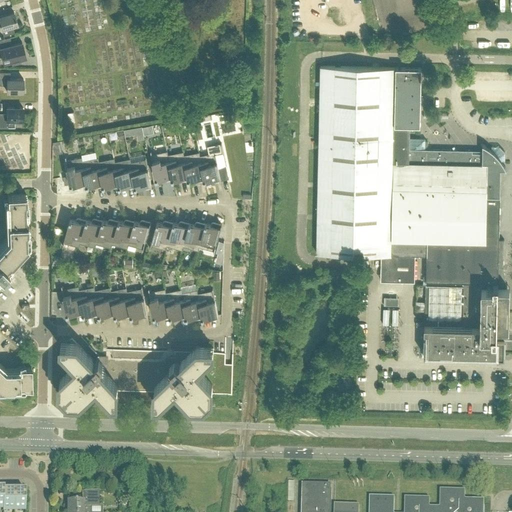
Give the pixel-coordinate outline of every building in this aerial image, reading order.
[(12,25),(17,24),(17,23),(17,22),(16,18),(15,17),(13,11),(0,15),(0,25),(1,29),(2,28),(3,35),(14,32),(12,25)] [(0,39),(0,55),(1,55),(3,62),(11,60),(12,64),(20,62),(19,58),(25,56),(22,42),(8,45),(6,38),(0,39)] [(426,140),(425,140),(425,138),(410,137),(410,125),(420,126),(420,112),(421,67),(401,67),(398,67),(380,67),(372,66),(321,65),(320,99),(320,104),(319,137),(319,151),(318,183),(318,188),(317,215),(317,220),(316,253),(371,254),(391,254),(390,280),(414,281),(415,255),(426,255),(426,270),(426,280),(471,281),(471,283),(506,284),(505,282),(504,277),(504,274),(503,268),(503,263),(503,259),(503,254),(503,251),(503,247),(503,244),(504,239),(499,239),(499,228),(500,172),(501,168),(506,168),(505,166),(505,165),(504,164),(503,162),(502,161),(502,160),(505,160),(505,152),(500,146),(491,145),(491,149),(490,148),(489,147),(488,147),(486,146),(485,145),(484,144),(483,150),(425,149),(425,147),(426,147),(427,146),(428,146),(428,145),(428,144),(428,143),(428,142),(428,141),(427,141),(427,140),(426,140)] [(23,91),(23,78),(9,78),(10,72),(0,71),(0,84),(6,85),(6,91),(23,91)] [(23,120),(23,107),(6,107),(6,113),(0,112),(0,125),(14,126),(14,120),(23,120)] [(200,156),(205,179),(213,178),(214,181),(219,180),(229,178),(226,166),(218,167),(216,154),(223,152),(223,153),(224,153),(221,142),(221,143),(219,144),(218,142),(215,143),(215,145),(208,146),(209,154),(200,156)] [(168,155),(167,150),(167,151),(152,154),(151,150),(156,178),(165,176),(166,179),(171,178),(171,179),(173,178),(168,155)] [(184,155),(183,151),(182,151),(183,152),(168,155),(173,178),(181,177),(182,180),(187,179),(189,179),(184,155)] [(200,156),(199,151),(198,152),(199,152),(184,155),(189,179),(197,177),(198,180),(203,179),(203,180),(205,179),(200,156)] [(83,161),(82,157),(81,157),(67,160),(66,156),(65,156),(71,184),(80,182),(81,185),(86,184),(86,185),(87,185),(83,161)] [(99,161),(98,157),(97,157),(98,158),(83,161),(87,185),(96,183),(97,186),(102,185),(103,185),(99,161)] [(131,162),(135,186),(144,184),(145,187),(150,186),(150,187),(152,187),(146,157),(145,157),(146,159),(131,162)] [(115,162),(114,158),(113,158),(114,158),(99,161),(103,185),(112,183),(113,186),(118,185),(118,186),(119,186),(115,162)] [(131,162),(130,158),(129,158),(130,159),(115,162),(119,186),(128,184),(129,187),(134,186),(135,186),(131,162)] [(0,273),(1,274),(8,274),(7,267),(6,266),(11,261),(27,244),(26,193),(24,193),(18,194),(7,194),(7,201),(7,204),(8,237),(0,245),(0,273)] [(80,242),(86,219),(85,218),(85,219),(80,218),(79,221),(70,218),(63,246),(64,242),(79,246),(80,242)] [(96,243),(102,219),(101,219),(96,218),(95,221),(86,219),(80,242),(95,246),(95,247),(96,243)] [(112,243),(118,220),(117,219),(117,220),(112,219),(111,222),(102,219),(96,243),(111,247),(112,243)] [(128,244),(134,220),(133,220),(128,219),(127,222),(118,220),(112,243),(127,247),(127,248),(129,244),(128,244)] [(128,244),(129,244),(143,248),(142,250),(143,250),(151,221),(149,220),(149,221),(144,220),(143,223),(134,220),(128,244)] [(167,245),(173,221),(172,221),(172,222),(167,220),(166,223),(157,221),(150,248),(151,244),(166,248),(166,249),(167,245)] [(183,245),(189,222),(188,222),(183,221),(182,224),(173,221),(167,245),(181,249),(182,249),(183,245)] [(199,246),(205,222),(204,222),(204,223),(199,221),(198,224),(189,222),(183,245),(197,249),(197,250),(198,250),(199,246)] [(214,225),(205,222),(199,246),(214,250),(213,252),(214,252),(222,223),(220,223),(215,222),(214,225)] [(471,281),(426,280),(426,270),(425,270),(424,354),(479,356),(505,357),(505,343),(505,336),(504,336),(504,335),(507,335),(508,335),(509,334),(510,334),(510,333),(510,332),(510,331),(510,330),(510,329),(509,329),(508,328),(507,328),(504,328),(504,327),(509,327),(510,287),(506,287),(506,284),(471,283),(471,281)] [(79,290),(78,285),(77,286),(78,286),(63,289),(62,285),(61,285),(67,313),(76,311),(77,314),(82,313),(82,314),(83,313),(79,290)] [(95,290),(94,286),(94,287),(79,290),(83,313),(92,312),(93,315),(98,314),(100,314),(95,290)] [(111,291),(110,286),(110,287),(95,290),(100,314),(108,312),(109,315),(114,314),(114,315),(116,314),(111,291)] [(127,291),(132,315),(140,313),(141,316),(146,315),(146,316),(148,315),(142,286),(141,286),(142,288),(127,291)] [(127,291),(126,287),(126,288),(111,291),(116,314),(124,313),(125,316),(130,315),(132,315),(127,291)] [(166,292),(165,288),(164,288),(165,289),(150,292),(149,288),(148,288),(154,316),(163,314),(164,317),(169,316),(170,316),(166,292)] [(198,293),(202,317),(211,315),(212,318),(217,317),(217,318),(219,318),(213,288),(212,288),(213,290),(198,293)] [(182,293),(181,289),(180,289),(181,289),(166,292),(170,316),(179,314),(180,317),(185,316),(185,317),(186,317),(182,293)] [(198,293),(197,289),(196,289),(197,290),(182,293),(186,317),(195,315),(196,318),(201,317),(202,317),(198,293)] [(167,351),(107,349),(106,349),(103,349),(103,353),(102,354),(100,356),(98,357),(97,357),(93,360),(78,343),(77,343),(76,343),(61,343),(61,348),(76,364),(60,380),(59,396),(64,396),(63,401),(80,401),(96,386),(112,402),(117,402),(117,391),(154,392),(154,404),(159,404),(171,392),(180,393),(191,405),(207,405),(208,401),(212,401),(212,394),(232,395),(233,364),(232,364),(225,364),(225,353),(213,353),(214,347),(213,347),(197,347),(192,352),(188,352),(187,352),(174,351),(168,351),(167,351)] [(18,367),(18,368),(6,368),(0,362),(0,389),(13,389),(15,387),(23,387),(25,388),(32,388),(31,371),(31,367),(19,367),(18,367)] [(330,511),(331,487),(302,486),(301,511),(483,511),(484,502),(465,501),(464,500),(465,492),(440,491),(440,508),(439,509),(430,509),(429,508),(429,500),(405,499),(404,511),(393,511),(394,499),(370,498),(369,511),(358,511),(359,507),(334,506),(334,511),(330,511)] [(82,503),(67,503),(67,511),(89,511),(89,509),(99,509),(100,492),(83,493),(82,503)] [(3,508),(3,511),(2,511),(14,511),(14,510),(14,493),(4,493),(3,493),(3,508)] [(14,510),(14,511),(25,511),(25,493),(14,493),(14,510)]
